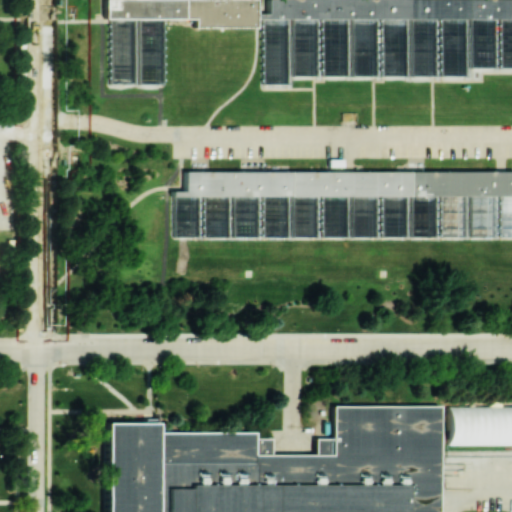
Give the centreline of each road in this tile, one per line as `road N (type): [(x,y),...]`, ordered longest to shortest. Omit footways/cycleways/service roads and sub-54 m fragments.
road 1 (residential): [(511,346),(35,348)]
road 2 (residential): [(35,348),(36,0)]
road 3 (residential): [(35,511),(35,348)]
